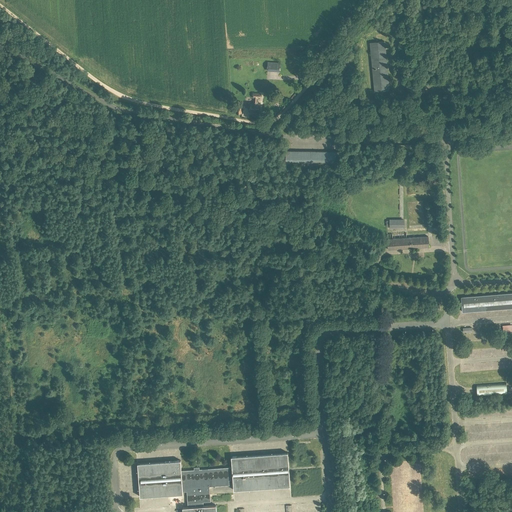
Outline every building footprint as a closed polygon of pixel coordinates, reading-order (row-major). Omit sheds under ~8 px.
[(389,90),(387,64),(385,42),(370,43),(375,92),(389,90)] [(268,62),(267,71),(280,72),(280,63),(268,62)] [(254,103),(250,102),(249,112),(255,112),(260,112),(260,103),(257,103),(258,98),(260,98),(261,94),(253,93),(253,98),(254,98),(254,103)] [(286,165),(291,166),(339,166),(339,152),(286,151),(286,165)] [(428,236),(418,237),(407,238),(406,233),(388,235),(387,235),(387,237),(388,237),(388,239),(388,240),(388,250),(429,247),(428,236)] [(511,293),(461,297),(462,307),(463,312),(511,307),(511,293)] [(507,394),(507,391),(506,383),(477,385),(477,396),(507,394)] [(187,491),(188,506),(188,507),(183,507),(183,511),(216,511),(216,505),(204,506),(203,502),(211,502),(210,487),(229,485),(229,480),(233,480),(234,490),(290,486),(288,453),(231,457),(232,467),(181,471),(181,460),(138,463),(140,497),(183,494),(183,492),(187,491)]
